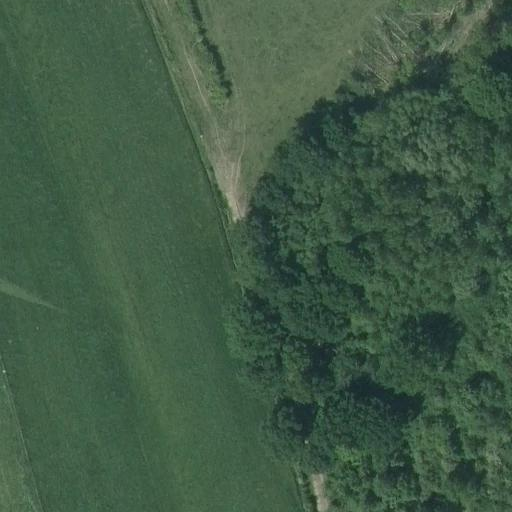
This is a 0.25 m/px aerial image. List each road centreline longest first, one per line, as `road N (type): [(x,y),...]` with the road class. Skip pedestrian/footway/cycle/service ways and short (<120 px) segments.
road 1 (track): [(325,511),(298,394),(232,206)]
road 2 (track): [(232,206),(158,0)]
